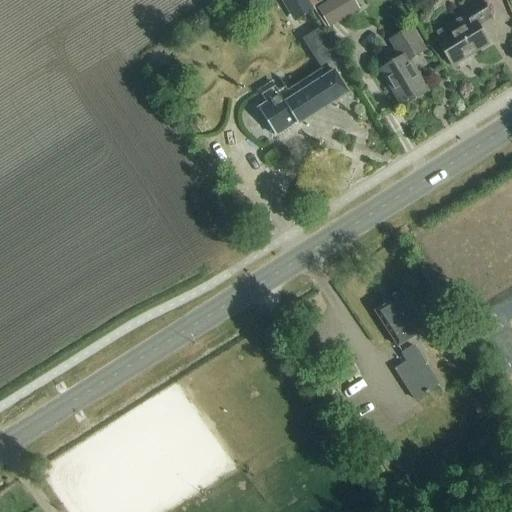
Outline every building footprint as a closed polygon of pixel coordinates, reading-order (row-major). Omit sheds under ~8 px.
[(280,0),(293,20),(310,10),(303,0),(280,0)] [(328,28),(358,10),(352,0),(331,0),(316,9),(328,28)] [(480,27),(492,20),(481,0),(475,0),(462,9),(469,21),(466,24),(463,20),(439,34),(442,38),(438,40),(453,66),(490,44),(480,27)] [(285,93),(281,96),(273,83),(259,92),(267,104),(259,109),(276,137),(297,124),(298,126),(348,93),(335,72),(345,66),(331,43),(321,28),(304,39),(327,76),(290,100),(285,93)] [(409,60),(425,50),(412,29),(391,41),(400,59),(380,71),(402,107),(428,91),(409,60)] [(376,311),(399,347),(428,328),(404,291),(403,292),(399,290),(395,293),(393,298),(391,299),(392,301),(376,311)] [(415,401),(440,385),(415,345),(402,353),(407,362),(395,370),(415,401)] [(338,385),(359,375),(350,359),(329,369),(338,385)]
